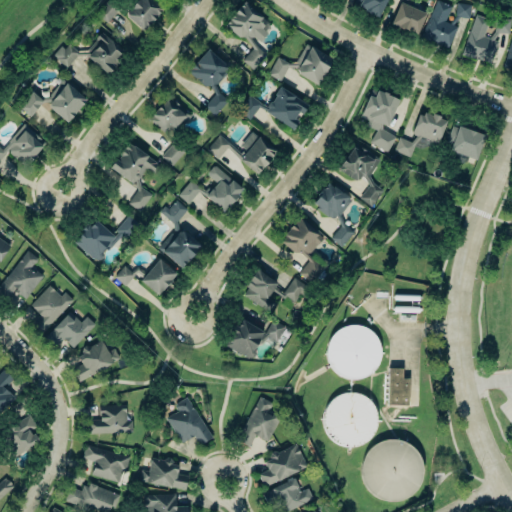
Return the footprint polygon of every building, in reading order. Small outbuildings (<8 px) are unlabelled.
[(142,30),(162,8),(153,0),(136,0),(124,13),(142,30)] [(357,0),(355,7),(379,18),(387,0),(357,0)] [(108,22),(119,9),(110,1),(99,14),(108,22)] [(452,7),(438,1),(422,36),(449,49),(458,28),(446,22),(452,7)] [(269,24),(243,3),(225,25),(254,48),(243,62),(253,70),(267,53),(259,45),(268,33),(264,31),(269,24)] [(456,17),(470,19),(472,5),(458,3),(456,17)] [(418,35),(425,13),(398,5),(391,27),(418,35)] [(511,21),(501,18),(494,39),(485,36),(490,20),(475,15),(463,56),(491,65),(501,33),(508,35),(511,21)] [(125,55),(106,34),(86,51),(105,72),(125,55)] [(67,68),(80,53),(68,42),(54,57),(67,68)] [(318,86),(332,59),(307,47),(293,73),(318,86)] [(229,67),(208,48),(188,70),(215,94),(204,106),(215,115),(228,100),(212,86),(229,67)] [(282,81),(290,63),(277,58),(269,76),(282,81)] [(67,122),(86,100),(66,82),(47,104),(67,122)] [(292,129),(308,104),(281,86),(264,111),(292,129)] [(388,153),(396,137),(385,131),(400,103),(375,90),(361,118),(369,122),(367,126),(377,131),(370,144),(388,153)] [(18,107),(29,116),(42,100),(31,91),(18,107)] [(262,103),(250,95),(238,111),(251,119),(262,103)] [(170,137),(189,114),(168,96),(149,118),(170,137)] [(438,144),(447,122),(421,112),(413,135),(438,144)] [(22,125),(3,150),(0,147),(0,160),(8,150),(27,165),(45,142),(22,125)] [(474,160),(481,135),(453,127),(446,152),(474,160)] [(276,150),(252,131),(238,148),(232,143),(227,150),(258,174),(276,150)] [(207,149),(218,159),(231,144),(220,135),(207,149)] [(416,145),(400,138),(394,151),(410,158),(416,145)] [(159,163),(127,142),(109,168),(139,188),(128,204),(141,212),(152,195),(137,185),(147,170),(152,174),(159,163)] [(162,156),(173,166),(186,152),(175,142),(162,156)] [(385,189),(368,178),(380,160),(355,144),(338,169),(364,186),(357,196),(373,207),(385,189)] [(205,195),(222,211),(242,190),(216,165),(207,174),(217,183),(205,195)] [(201,188),(191,180),(178,196),(188,203),(201,188)] [(312,203),(336,220),(351,199),(327,182),(312,203)] [(159,214),(174,227),(189,211),(177,200),(169,209),(166,206),(159,214)] [(135,221),(127,216),(118,231),(126,236),(135,221)] [(329,263),(313,251),(324,237),(299,217),(280,241),(297,254),(299,251),(310,260),(300,273),(312,283),(329,263)] [(73,241),(93,259),(114,237),(94,219),(73,241)] [(355,233),(344,223),(331,237),(342,247),(355,233)] [(179,268),(200,246),(181,228),(161,250),(179,268)] [(0,260),(11,246),(0,237),(0,260)] [(43,276),(32,269),(38,258),(25,250),(0,289),(0,291),(10,297),(14,291),(27,300),(43,276)] [(157,295),(176,274),(159,259),(140,280),(157,295)] [(115,278),(125,285),(134,273),(124,266),(115,278)] [(241,294),(263,307),(278,283),(256,269),(241,294)] [(295,302),(306,285),(295,278),(284,294),(295,302)] [(65,292),(61,296),(50,286),(30,305),(40,316),(35,320),(45,330),(75,301),(65,292)] [(73,348),(95,324),(87,316),(81,322),(69,311),(45,337),(56,347),(63,339),(73,348)] [(225,346),(251,358),(264,331),(239,318),(225,346)] [(286,327),(274,320),(264,336),(276,343),(286,327)] [(354,325),(363,327),(371,332),(375,337),(379,345),(380,354),(378,362),(373,370),(366,376),(361,378),(351,379),(339,376),(332,370),(327,362),(326,357),(326,348),(329,339),(333,334),(340,328),(354,325)] [(120,360),(115,348),(107,352),(102,341),(76,353),(82,364),(73,369),(78,381),(120,360)] [(407,406),(387,405),(388,368),(402,368),(401,378),(408,378),(407,406)] [(4,388),(13,379),(3,370),(0,373),(0,412),(14,397),(4,388)] [(350,394),(359,396),(367,401),(371,405),(375,414),(375,423),(374,431),(369,438),(362,444),(357,446),(347,448),(335,444),(328,438),(324,430),(322,426),(322,416),(325,407),(329,403),(336,397),(350,394)] [(175,404),(178,412),(168,416),(180,442),(196,435),(200,444),(210,439),(190,396),(175,404)] [(273,403),(259,396),(238,439),(250,445),(255,435),(268,442),(279,420),(267,414),(273,403)] [(99,406),(100,419),(88,420),(89,434),(133,431),(133,420),(127,421),(126,404),(99,406)] [(3,428),(15,454),(37,444),(31,430),(36,428),(31,416),(3,428)] [(391,440),(402,442),(411,448),(416,453),(421,463),(422,474),(420,483),(414,492),(406,499),(399,502),(389,503),(375,499),(366,492),(361,482),(359,477),(359,466),(363,456),(367,450),(376,443),(391,440)] [(265,487),(307,467),(297,444),(263,459),(268,470),(259,474),(265,487)] [(90,475),(119,482),(122,471),(126,472),(131,456),(86,445),(82,458),(94,461),(90,475)] [(142,470),(140,482),(185,489),(187,475),(177,474),(179,462),(150,458),(148,471),(142,470)] [(0,499),(15,487),(6,477),(0,482),(0,499)] [(308,488),(301,492),(294,478),(268,491),(273,502),(279,499),(284,511),(289,511),(314,500),(308,488)] [(111,511),(119,494),(87,482),(83,492),(70,487),(65,499),(99,511),(111,511)] [(145,495),(145,511),(187,511),(187,506),(176,507),(176,494),(145,495)]
